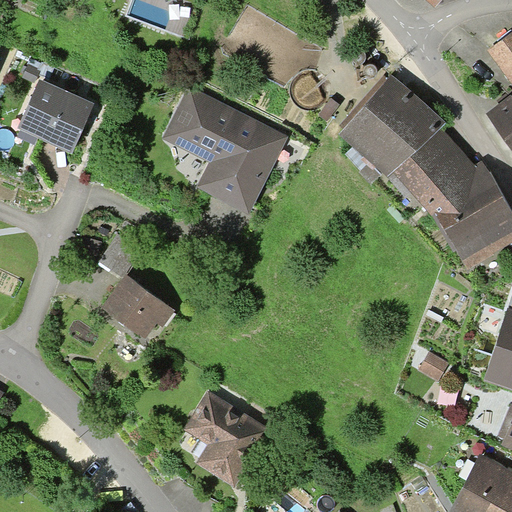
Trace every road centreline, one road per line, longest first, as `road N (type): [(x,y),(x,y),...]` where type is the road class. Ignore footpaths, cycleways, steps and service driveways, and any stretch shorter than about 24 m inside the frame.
road 1 (residential): [(158,511),(89,419),(15,357)]
road 2 (residential): [(15,357),(53,261),(51,236),(0,209)]
road 3 (residential): [(511,188),(414,39)]
